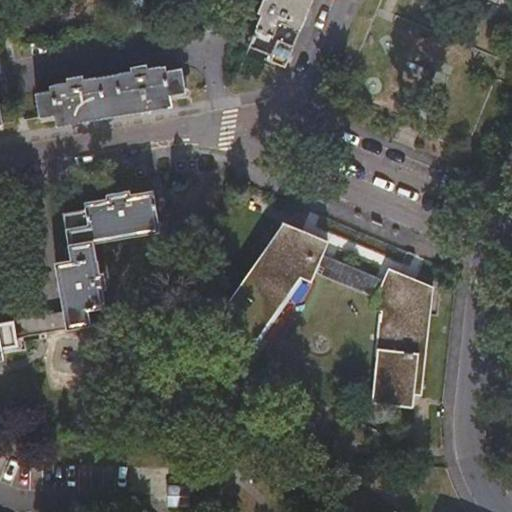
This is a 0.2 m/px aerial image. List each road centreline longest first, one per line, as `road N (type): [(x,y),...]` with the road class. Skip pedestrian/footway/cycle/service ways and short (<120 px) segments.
road 1 (unclassified): [(473,214),(479,269),(461,426),(470,479),(494,511)]
road 2 (residential): [(0,167),(288,118)]
road 3 (residential): [(473,214),(306,147),(288,118)]
road 4 (residential): [(335,0),(288,118)]
